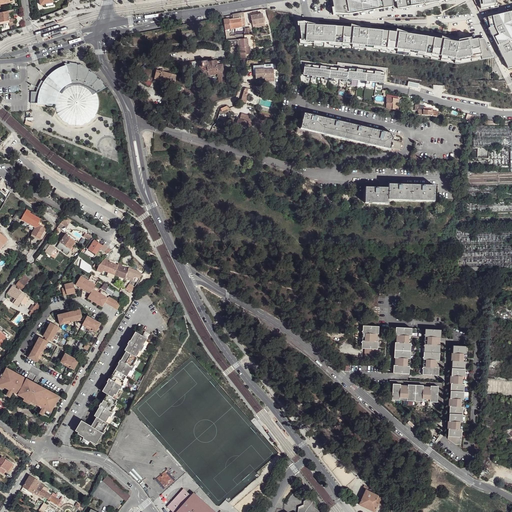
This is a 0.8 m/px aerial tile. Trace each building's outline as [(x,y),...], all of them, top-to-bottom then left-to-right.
[(332,0),(334,7),(332,8),(333,15),(349,14),(383,8),(384,9),(394,6),(393,5),(392,0),(332,0)] [(396,0),(398,7),(398,9),(405,9),(411,7),(411,6),(425,4),(426,6),(439,2),(445,0),(446,2),(451,0),(396,0)] [(474,0),(480,12),(490,9),(497,8),(496,8),(499,7),(497,2),(495,2),(494,0),(474,0)] [(6,11),(0,12),(0,24),(8,23),(7,13),(6,11)] [(501,14),(483,19),(508,68),(511,66),(511,31),(511,30),(511,11),(508,13),(507,11),(500,12),(501,14)] [(233,16),(233,19),(235,29),(244,27),(245,27),(244,13),(233,16)] [(263,14),(251,16),(253,24),(264,22),(263,14)] [(233,19),(223,20),(225,30),(235,29),(233,19)] [(303,22),(297,22),(297,25),(296,25),(299,40),(300,40),(300,43),(307,44),(307,43),(314,43),(314,44),(321,44),(321,42),(329,43),(329,44),(342,46),(342,45),(349,46),(349,44),(353,44),(352,47),(359,47),(373,48),(387,51),(387,50),(393,51),(394,49),(397,49),(397,52),(404,52),(418,54),(431,58),(431,56),(438,58),(438,56),(441,56),(441,59),(448,60),(448,59),(455,61),(454,62),(460,64),(460,62),(461,60),(463,60),(471,59),(482,56),(478,39),(471,40),(471,38),(459,40),(458,43),(456,43),(442,37),(441,39),(410,35),(397,29),(396,33),(364,30),(350,25),(350,28),(318,26),(307,23),(303,22)] [(244,39),(238,40),(240,61),(245,60),(244,56),(250,55),(249,48),(248,47),(247,39),(244,39)] [(31,92),(31,103),(39,104),(49,104),(49,103),(55,103),(56,108),(57,111),(58,114),(60,116),(61,117),(62,119),(65,120),(67,122),(70,123),(73,124),(77,124),(80,124),(83,123),(88,121),(90,120),(93,117),(95,114),(97,111),(98,107),(99,103),(98,98),(97,95),(96,92),(106,86),(106,85),(100,78),(90,70),(89,69),(84,66),(80,64),(77,63),(68,62),(68,63),(66,64),(66,62),(63,63),(65,68),(70,82),(68,83),(66,84),(65,84),(63,86),(54,74),(50,77),(47,81),(45,83),(41,81),(38,87),(36,92),(31,92)] [(207,62),(202,63),(202,67),(200,68),(202,77),(210,76),(210,74),(218,73),(218,74),(219,74),(223,73),(224,73),(223,65),(217,66),(216,63),(208,64),(207,62)] [(385,73),(305,63),(304,75),(308,75),(307,77),(310,78),(311,75),(313,76),(313,78),(315,78),(316,76),(325,77),(325,80),(329,80),(329,78),(331,78),(330,80),(333,81),(333,78),(343,80),(343,82),(347,82),(347,80),(348,80),(348,79),(349,79),(349,81),(352,82),(352,79),(361,80),(361,83),(365,83),(365,81),(367,81),(367,83),(370,84),(370,81),(379,83),(379,85),(383,86),(383,83),(384,83),(385,73)] [(57,72),(54,74),(63,86),(65,84),(66,84),(68,83),(70,82),(65,68),(60,70),(57,72)] [(173,74),(158,68),(155,77),(170,83),(171,79),(173,74)] [(265,69),(255,70),(255,79),(265,79),(265,70),(265,69)] [(274,70),(265,70),(265,79),(274,79),(274,70)] [(425,105),(419,104),(418,115),(437,116),(438,112),(433,111),(432,109),(427,108),(424,107),(425,105)] [(274,115),(262,112),(261,119),(266,120),(272,122),(274,115)] [(393,133),(303,112),(299,127),(390,149),(390,147),(400,149),(402,141),(401,141),(401,140),(398,139),(398,140),(392,139),(393,133)] [(250,121),(250,122),(248,127),(247,129),(247,130),(259,134),(261,125),(265,125),(266,120),(261,119),(256,118),(255,122),(250,121)] [(511,126),(474,126),(474,146),(511,146),(511,136),(511,126)] [(511,159),(489,160),(467,160),(467,169),(511,167),(511,159)] [(389,188),(365,187),(365,202),(388,203),(388,199),(435,202),(435,186),(389,184),(389,188)] [(511,203),(464,205),(464,211),(511,209),(511,203)] [(45,212),(58,220),(61,214),(48,206),(45,212)] [(22,217),(4,207),(2,210),(20,221),(22,217)] [(31,212),(27,210),(22,220),(36,228),(38,224),(41,219),(30,213),(31,212)] [(66,217),(61,223),(64,225),(67,227),(72,220),(66,217)] [(511,219),(457,221),(457,227),(511,225),(511,219)] [(45,229),(38,224),(36,228),(33,233),(33,234),(41,238),(41,237),(43,237),(46,231),(45,230),(45,229)] [(511,227),(456,229),(457,271),(511,269),(511,227)] [(77,241),(66,234),(65,235),(76,243),(77,241)] [(76,243),(65,235),(57,247),(61,250),(62,248),(64,249),(63,251),(68,255),(76,243)] [(102,245),(93,239),(86,247),(96,254),(100,248),(102,245)] [(111,250),(104,244),(102,245),(100,248),(107,254),(111,250)] [(55,249),(50,245),(45,252),(50,255),(55,249)] [(122,265),(118,263),(117,265),(108,261),(108,259),(106,258),(100,267),(99,271),(104,273),(105,271),(126,279),(127,278),(138,282),(140,278),(142,273),(141,272),(129,268),(128,269),(122,266),(122,265)] [(29,280),(23,275),(17,285),(22,289),(29,280)] [(93,289),(96,285),(82,275),(75,284),(90,294),(93,289)] [(54,283),(49,279),(46,283),(52,287),(54,283)] [(71,282),(65,284),(66,287),(62,288),(64,295),(74,293),(74,291),(71,282)] [(8,291),(8,292),(15,297),(13,301),(19,305),(27,295),(13,285),(8,291)] [(107,299),(93,289),(90,294),(87,298),(102,308),(104,303),(107,299)] [(108,297),(107,299),(104,303),(115,311),(119,305),(108,297)] [(38,308),(34,305),(29,313),(34,318),(40,309),(38,308)] [(79,310),(57,315),(59,326),(81,320),(79,310)] [(99,325),(87,317),(81,325),(93,333),(99,325)] [(60,331),(50,324),(41,337),(51,344),(60,331)] [(378,325),(361,324),(361,329),(360,330),(361,331),(363,331),(363,339),(361,339),(359,340),(361,341),(361,346),(368,347),(376,347),(377,340),(374,339),(374,338),(372,338),(372,334),(374,334),(374,332),(377,332),(378,325)] [(411,327),(395,326),(394,332),(395,333),(397,333),(397,335),(399,335),(399,339),(397,339),(397,340),(394,340),(394,341),(393,355),(396,356),(396,358),(398,358),(397,362),(396,361),(395,363),(394,363),(392,364),(392,370),(408,371),(409,366),(410,365),(409,364),(406,364),(407,356),(409,356),(410,356),(409,354),(410,343),(411,343),(410,341),(408,341),(408,334),(410,334),(412,333),(410,331),(411,327)] [(440,328),(424,327),(424,333),(422,333),(423,335),(426,335),(426,342),(424,342),(422,343),(423,344),(422,355),(421,356),(422,357),(425,357),(424,365),(422,365),(420,366),(422,367),(421,372),(437,373),(438,367),(437,366),(434,366),(434,364),(433,364),(433,360),(435,360),(434,358),(437,358),(438,357),(439,343),(438,343),(436,342),(436,340),(434,340),(434,337),(436,337),(436,335),(439,335),(440,334),(440,328)] [(142,337),(135,332),(123,351),(125,351),(135,357),(139,351),(142,345),(146,339),(142,337)] [(48,344),(37,337),(24,356),(34,363),(48,344)] [(466,344),(453,343),(452,350),(453,351),(457,351),(457,353),(458,353),(458,357),(456,357),(456,359),(452,359),(451,374),(455,374),(455,375),(457,376),(457,380),(455,379),(455,381),(451,381),(451,382),(450,396),(450,397),(454,397),(454,399),(456,398),(456,402),(454,402),(454,404),(451,404),(450,404),(449,404),(449,418),(449,419),(453,419),(453,421),(455,421),(455,425),(452,425),(452,427),(449,427),(448,428),(448,437),(456,442),(461,442),(462,430),(463,429),(462,428),(462,427),(460,427),(460,419),(462,419),(464,418),(463,417),(463,407),(464,406),(463,405),(463,404),(461,404),(461,397),(463,397),(464,395),(464,394),(464,385),(465,383),(464,383),(464,382),(462,381),(462,374),(465,374),(465,373),(466,373),(465,372),(466,362),(467,361),(466,360),(466,359),(463,359),(464,352),(466,352),(466,351),(467,350),(466,349),(466,344)] [(376,347),(368,347),(367,356),(376,356),(376,347)] [(135,357),(125,351),(101,392),(105,395),(111,399),(113,395),(114,396),(118,390),(122,384),(129,372),(133,365),(137,358),(135,357)] [(77,364),(64,356),(58,365),(72,373),(77,364)] [(0,376),(1,377),(0,378),(0,386),(7,391),(6,395),(9,397),(11,394),(40,410),(38,414),(42,416),(44,412),(48,415),(59,397),(6,367),(3,373),(1,373),(0,375),(0,376)] [(436,399),(436,383),(430,383),(429,389),(421,388),(421,382),(407,381),(407,387),(399,387),(399,381),(392,380),(391,396),(436,399)] [(111,399),(105,395),(92,416),(94,418),(104,423),(108,417),(111,411),(115,405),(114,405),(115,401),(111,399)] [(104,423),(94,418),(90,426),(80,421),(74,431),(77,433),(76,434),(82,438),(89,442),(95,446),(102,435),(104,431),(107,425),(104,423)] [(1,457),(0,458),(0,472),(2,474),(4,470),(6,471),(11,463),(1,457)] [(107,475),(102,480),(126,501),(131,496),(107,475)] [(39,482),(30,476),(23,487),(33,493),(39,483),(39,482)] [(42,486),(39,483),(33,493),(36,495),(38,493),(40,489),(42,486)] [(213,511),(192,492),(189,495),(182,488),(165,506),(171,511),(213,511)] [(50,495),(40,489),(38,493),(48,499),(50,495)] [(367,489),(366,491),(360,503),(375,511),(379,503),(377,502),(380,495),(368,489),(367,489)] [(60,502),(50,495),(48,499),(58,505),(60,502)] [(377,502),(379,503),(383,505),(386,498),(380,495),(377,502)] [(307,506),(301,509),(300,511),(321,511),(318,510),(319,503),(314,500),(308,502),(307,506)] [(83,507),(76,502),(73,506),(80,511),(83,507)]
